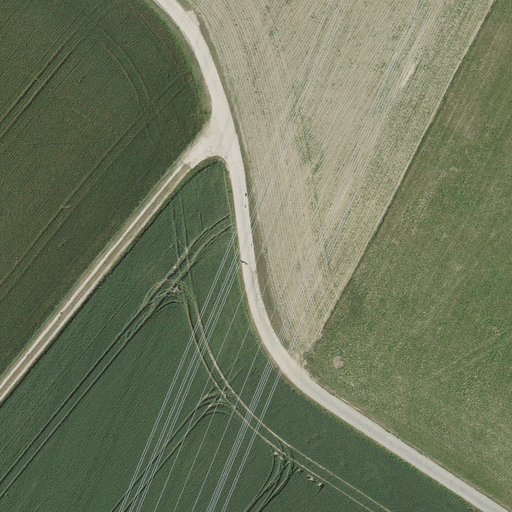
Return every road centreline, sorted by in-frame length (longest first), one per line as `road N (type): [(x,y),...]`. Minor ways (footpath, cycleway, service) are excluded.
road 1 (track): [(167,0),(194,32),(209,69),(234,160),(252,290),(276,347),(300,378),(496,511)]
road 2 (track): [(0,396),(224,123)]
